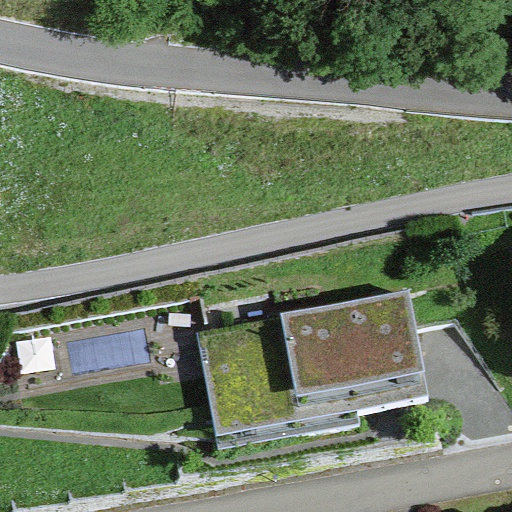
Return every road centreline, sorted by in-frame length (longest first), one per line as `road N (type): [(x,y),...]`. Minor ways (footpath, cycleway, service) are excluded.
road 1 (residential): [(511,191),(0,298)]
road 2 (residential): [(0,33),(82,55),(511,90)]
road 3 (residential): [(264,511),(511,467)]
